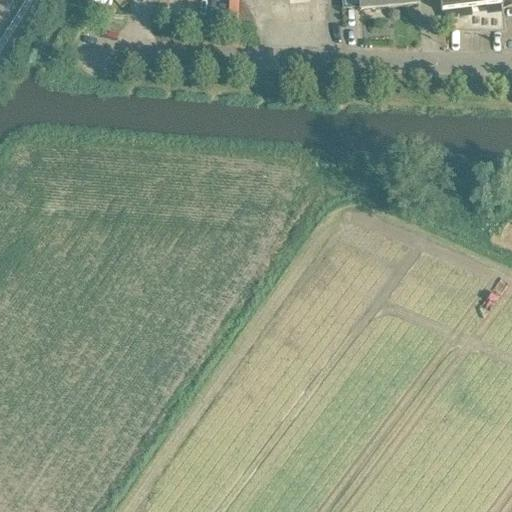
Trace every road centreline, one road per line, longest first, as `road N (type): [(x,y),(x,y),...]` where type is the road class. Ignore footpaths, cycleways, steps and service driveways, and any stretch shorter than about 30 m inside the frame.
road 1 (track): [(511,269),(361,211),(329,221),(125,511)]
road 2 (unclassified): [(99,54),(511,61)]
road 3 (track): [(312,190),(364,174),(511,175)]
